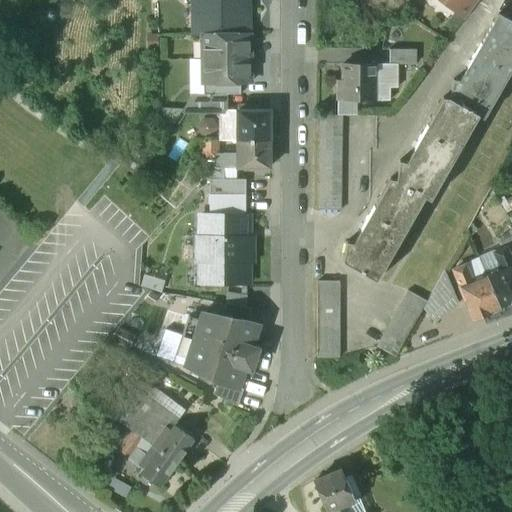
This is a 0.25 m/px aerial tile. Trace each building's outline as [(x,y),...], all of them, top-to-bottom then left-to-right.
[(192,0),(193,35),(202,35),(249,35),(248,0),(192,0)] [(441,0),(456,11),(464,0),(441,0)] [(464,0),(456,11),(465,18),(478,0),(464,0)] [(460,81),(453,80),(450,99),(479,115),(484,118),(511,69),(511,22),(498,14),(460,81)] [(249,59),(249,35),(202,35),(203,60),(249,59)] [(415,50),(389,50),(389,65),(397,65),(415,65),(415,50)] [(250,83),(249,59),(203,60),(204,84),(240,84),(250,83)] [(375,65),(343,64),(343,81),(338,81),(338,100),(374,101),(375,65)] [(389,65),(375,65),(374,101),(389,101),(397,90),(397,65),(389,65)] [(240,84),(204,84),(204,95),(227,95),(240,95),(240,84)] [(204,95),(193,95),(183,110),(204,111),(218,111),(227,111),(227,95),(204,95)] [(443,98),(407,162),(400,161),(396,180),(390,179),(353,243),(347,242),(342,261),(376,281),(425,197),(430,200),(479,115),(450,99),(443,98)] [(254,106),(244,105),(244,111),(237,111),(237,141),(269,141),(269,111),(254,111),(254,106)] [(218,111),(204,111),(203,141),(217,141),(218,111)] [(342,117),(320,117),(319,187),(341,188),(342,117)] [(217,141),(203,141),(203,160),(217,159),(217,153),(217,141)] [(269,141),(237,141),(237,153),(237,168),(269,168),(269,141)] [(237,153),(217,153),(217,159),(217,168),(223,168),(237,168),(237,153)] [(217,159),(203,160),(203,165),(197,165),(197,180),(208,180),(223,180),(223,168),(217,168),(217,159)] [(223,180),(208,180),(208,197),(245,197),(245,180),(223,180)] [(341,188),(319,187),(319,209),(341,209),(341,188)] [(208,217),(245,217),(245,197),(208,197),(208,217)] [(201,238),(196,238),(196,263),(201,263),(201,284),(247,284),(247,263),(252,263),(252,237),(247,237),(247,217),(245,217),(208,217),(201,217),(201,238)] [(511,237),(502,243),(504,249),(506,248),(511,261),(511,237)] [(511,261),(506,248),(504,249),(494,253),(501,269),(486,275),(500,308),(511,303),(511,261)] [(486,275),(472,282),(465,265),(453,270),(473,320),(500,308),(486,275)] [(458,304),(444,271),(427,302),(422,309),(434,323),(458,304)] [(339,282),(317,281),(317,358),(339,358),(339,282)] [(427,302),(408,291),(376,347),(396,358),(422,309),(427,302)] [(251,309),(225,304),(223,317),(231,318),(244,322),(245,320),(249,322),(251,309)] [(223,317),(202,313),(200,320),(193,340),(254,360),(258,349),(252,347),(259,325),(249,322),(245,320),(244,322),(231,318),(223,317)] [(200,320),(188,316),(182,336),(193,340),(200,320)] [(193,340),(182,336),(175,356),(187,359),(193,340)] [(254,360),(193,340),(187,359),(185,366),(206,377),(218,381),(217,383),(238,389),(238,388),(245,368),(251,370),(254,360)] [(154,391),(131,373),(124,382),(128,385),(148,400),(154,391)] [(238,389),(217,383),(213,395),(237,407),(243,390),(238,388),(238,389)] [(148,400),(128,385),(107,412),(134,432),(154,446),(170,423),(160,416),(163,412),(148,400)] [(133,432),(107,413),(92,432),(120,452),(127,441),(134,432),(133,432)] [(193,440),(170,423),(154,446),(153,447),(176,463),(193,440)] [(154,446),(134,432),(133,432),(134,432),(127,441),(136,447),(148,454),(153,447),(154,446)] [(127,441),(120,452),(128,458),(136,447),(127,441)] [(148,454),(139,466),(143,469),(140,474),(159,487),(176,463),(153,447),(148,454)] [(341,470),(313,481),(326,511),(346,511),(342,505),(354,500),(354,499),(341,470)] [(354,500),(342,505),(346,511),(364,511),(360,500),(359,497),(354,499),(354,500)]
